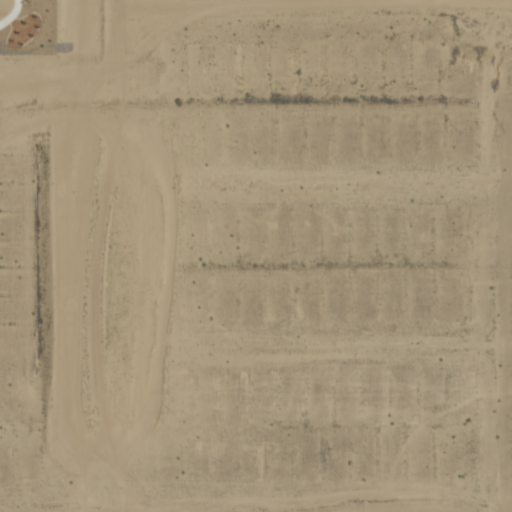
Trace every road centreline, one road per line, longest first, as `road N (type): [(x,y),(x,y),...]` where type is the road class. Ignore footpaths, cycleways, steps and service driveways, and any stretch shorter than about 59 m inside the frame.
road 1 (residential): [(0,457),(104,447),(299,471),(492,471)]
road 2 (residential): [(104,511),(103,374)]
